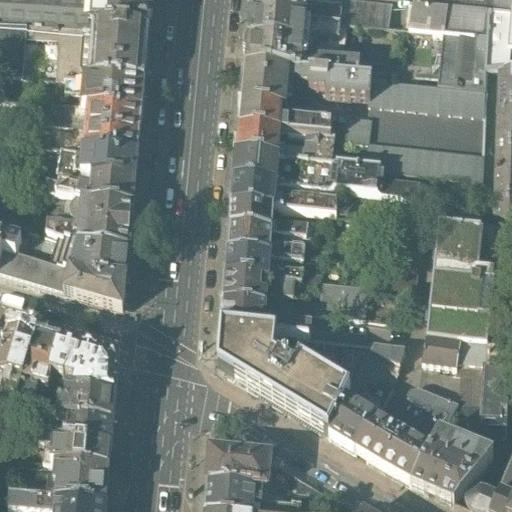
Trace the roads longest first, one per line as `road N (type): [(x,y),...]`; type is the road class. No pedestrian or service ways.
road 1 (primary): [(204,0),(169,378)]
road 2 (residential): [(388,511),(169,378)]
road 3 (primary): [(169,378),(157,511)]
road 4 (residential): [(121,348),(0,315)]
